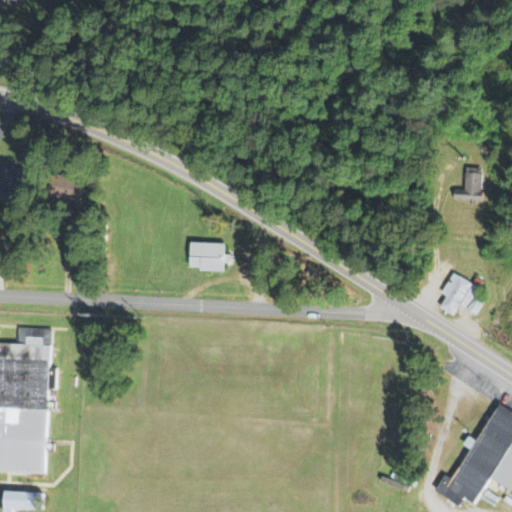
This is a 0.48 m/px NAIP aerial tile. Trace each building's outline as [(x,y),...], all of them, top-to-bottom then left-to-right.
[(0,164),(0,178),(1,179),(0,195),(26,197),(29,167),(0,164)] [(455,187),(455,200),(484,201),(485,171),(466,170),(465,188),(455,187)] [(66,178),(65,198),(88,200),(89,179),(66,178)] [(106,215),(105,246),(63,246),(63,215),(106,215)] [(193,242),(192,266),(202,266),(202,271),(227,271),(227,263),(233,263),(234,254),(227,254),(227,243),(193,242)] [(455,271),(443,293),(447,296),(442,305),(460,316),(466,306),(481,314),(487,303),(479,299),(485,288),(455,271)] [(0,343),(21,344),(22,327),(54,328),(47,475),(0,472),(0,343)] [(503,402),(511,407),(511,488),(494,476),(476,503),(467,497),(462,506),(437,489),(448,472),(454,476),(503,402)] [(6,490),(5,511),(15,511),(15,508),(44,509),(45,491),(6,490)]
